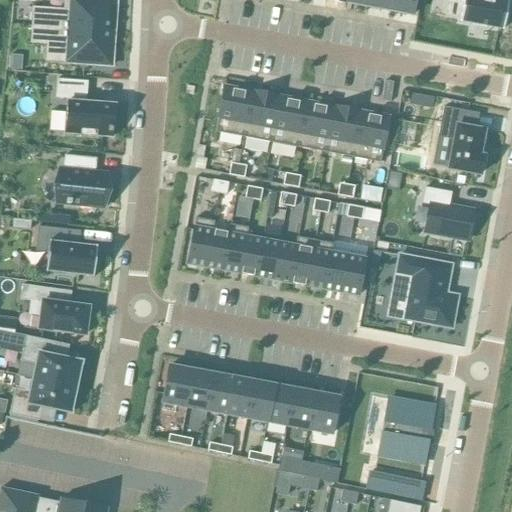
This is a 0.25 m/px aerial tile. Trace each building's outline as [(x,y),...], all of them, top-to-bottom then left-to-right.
[(32,8),(31,26),(114,31),(115,0),(69,0),(69,10),(32,8)] [(370,0),(369,8),(390,12),(392,0),(370,0)] [(392,0),(390,12),(412,16),(414,0),(392,0)] [(459,0),(461,0),(465,1),(461,20),(474,23),(474,25),(487,27),(487,25),(505,28),(510,1),(504,0),(459,0)] [(114,31),(31,26),(30,44),(66,47),(65,64),(111,67),(114,31)] [(115,106),(86,104),(87,82),(56,80),(55,99),(67,100),(64,134),(112,138),(115,106)] [(224,87),(215,133),(244,138),(252,92),(224,87)] [(252,92),(244,138),(271,143),(279,97),(252,92)] [(279,97),(271,143),(298,148),(306,102),(279,97)] [(306,102),(298,148),(325,153),(334,107),(306,102)] [(334,107),(325,153),(352,158),(361,112),(334,107)] [(454,137),(448,170),(480,176),(483,157),(479,157),(484,132),(468,129),(471,113),(444,108),(439,135),(454,137)] [(361,112),(352,158),(380,164),(389,117),(361,112)] [(103,209),(107,175),(95,174),(96,160),(64,156),(63,170),(59,170),(56,204),(103,209)] [(231,164),(229,176),(236,177),(238,165),(231,164)] [(238,165),(236,177),(244,179),(246,167),(238,165)] [(397,189),(400,173),(388,171),(385,187),(397,189)] [(285,174),(283,186),(291,187),(293,176),(293,175),(285,174)] [(293,176),(291,187),(298,189),(300,177),(293,176)] [(211,192),(218,194),(221,182),(213,181),(211,192)] [(221,182),(218,194),(226,195),(228,184),(221,182)] [(339,184),(337,196),(345,197),(347,186),(339,184)] [(363,184),(361,199),(383,202),(385,187),(363,184)] [(347,186),(345,197),(352,199),(355,187),(347,186)] [(245,199),(252,200),(255,188),(247,187),(245,199)] [(255,188),(252,200),(260,202),(262,190),(255,188)] [(424,188),(421,204),(430,206),(424,233),(467,241),(473,211),(449,207),(451,193),(424,188)] [(279,205),(286,206),(288,195),(281,193),(279,205)] [(288,195),(286,206),(294,208),(296,196),(288,195)] [(312,211),(320,213),(322,201),(315,200),(312,211)] [(322,201),(320,213),(328,214),(330,202),(322,201)] [(346,218),(354,219),(356,207),(348,206),(346,218)] [(356,207),(354,219),(362,220),(364,209),(356,207)] [(196,219),(187,264),(205,268),(211,231),(213,222),(196,219)] [(30,222),(12,220),(11,229),(29,231),(30,222)] [(247,228),(230,225),(228,235),(222,271),(238,274),(245,238),(247,228)] [(38,227),(35,252),(47,254),(45,273),(47,274),(47,273),(92,277),(92,279),(93,279),(96,247),(95,247),(95,248),(66,245),(67,231),(38,227)] [(211,231),(205,268),(222,271),(228,235),(211,231)] [(245,238),(238,274),(255,277),(262,241),(245,238)] [(298,238),(296,247),(289,284),(306,287),(315,241),(298,238)] [(262,241),(255,277),(272,281),(279,244),(262,241)] [(315,241),(306,287),(323,290),(330,254),(332,244),(315,241)] [(279,244),(272,281),(289,284),(296,247),(279,244)] [(330,254),(323,290),(340,293),(347,257),(330,254)] [(347,257),(340,293),(358,297),(365,260),(347,257)] [(399,257),(396,275),(412,278),(404,320),(451,329),(457,298),(445,295),(450,267),(399,257)] [(21,298),(20,300),(31,302),(29,314),(41,316),(39,330),(85,336),(88,310),(89,308),(61,305),(63,291),(23,286),(21,298)] [(55,343),(26,337),(20,362),(35,365),(33,379),(76,388),(81,364),(82,363),(80,362),(80,363),(53,357),(55,343)] [(170,367),(163,403),(185,408),(191,371),(170,367)] [(191,371),(185,408),(205,411),(212,375),(191,371)] [(212,375),(205,411),(226,415),(233,379),(212,375)] [(76,388),(33,379),(30,393),(14,389),(9,415),(39,421),(42,408),(69,413),(69,414),(71,414),(71,412),(76,388)] [(233,379),(226,415),(247,419),(254,383),(233,379)] [(254,383),(247,419),(268,423),(275,387),(254,383)] [(275,387),(268,423),(289,427),(295,391),(275,387)] [(295,391),(289,427),(310,431),(316,394),(295,391)] [(316,394),(310,431),(331,435),(338,399),(316,394)] [(0,411),(6,413),(9,400),(0,397),(0,411)] [(388,401),(378,456),(423,464),(426,444),(430,445),(433,429),(429,429),(433,409),(388,401)] [(169,435),(167,443),(179,446),(181,438),(169,435)] [(181,438),(179,446),(191,448),(192,440),(181,438)] [(209,444),(207,452),(219,454),(221,446),(209,444)] [(221,446),(219,454),(231,457),(232,448),(221,446)] [(249,452),(247,460),(259,463),(261,454),(249,452)] [(261,454),(259,463),(270,465),(272,457),(261,454)] [(301,463),(299,471),(310,473),(312,465),(301,463)] [(369,473),(365,490),(390,495),(393,479),(369,473)] [(309,491),(311,479),(303,477),(301,489),(309,491)] [(319,481),(311,479),(309,491),(316,493),(319,481)] [(38,497),(0,489),(0,490),(0,511),(106,511),(107,509),(60,499),(59,503),(37,498),(38,497)] [(340,503),(347,504),(350,493),(342,491),(340,503)] [(350,493),(347,504),(355,506),(358,494),(350,493)] [(380,511),(382,511),(387,511),(390,501),(382,499),(380,511)] [(390,501),(387,511),(419,511),(420,508),(390,501)]
